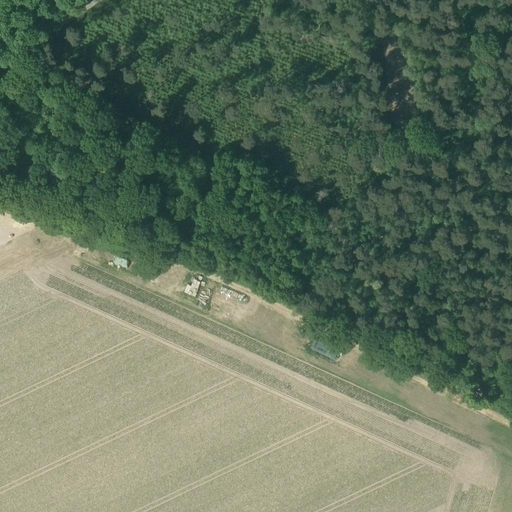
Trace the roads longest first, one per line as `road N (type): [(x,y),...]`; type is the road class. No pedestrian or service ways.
road 1 (track): [(511,427),(294,313),(0,197)]
road 2 (track): [(0,67),(110,0)]
